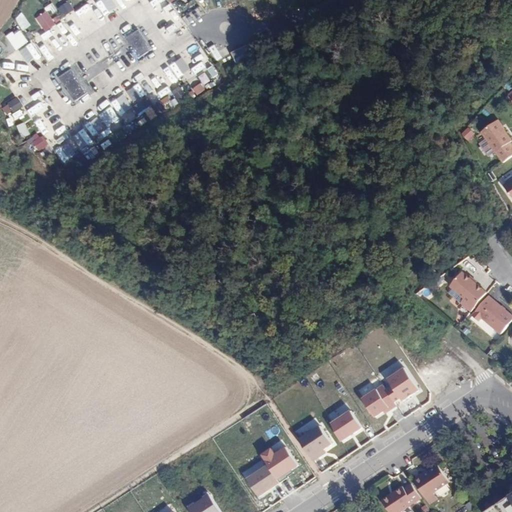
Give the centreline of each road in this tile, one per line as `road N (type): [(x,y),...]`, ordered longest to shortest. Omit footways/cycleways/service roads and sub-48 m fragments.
road 1 (track): [(89,511),(254,405),(259,394),(251,374),(0,222)]
road 2 (residential): [(511,408),(485,398),(463,405),(347,483)]
